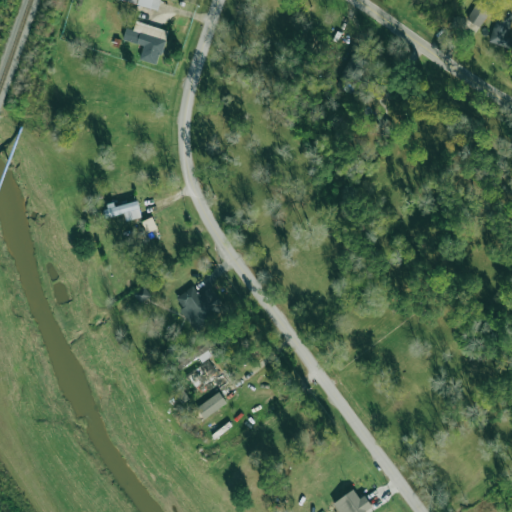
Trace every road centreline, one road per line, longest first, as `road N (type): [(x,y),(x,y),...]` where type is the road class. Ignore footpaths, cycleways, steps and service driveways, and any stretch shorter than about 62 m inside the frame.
road 1 (residential): [(218,0),(184,118),(193,188),(225,247),(421,511)]
road 2 (residential): [(359,0),(511,103)]
